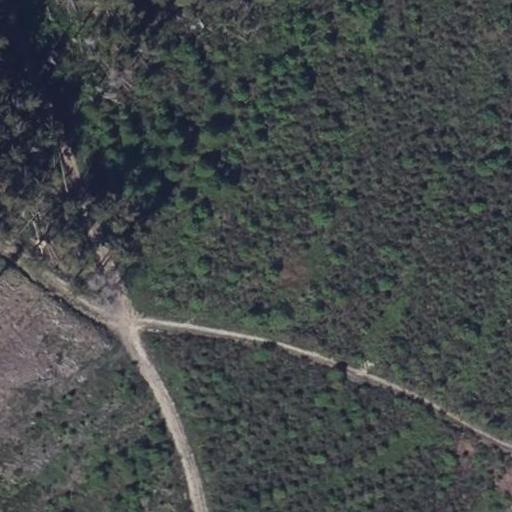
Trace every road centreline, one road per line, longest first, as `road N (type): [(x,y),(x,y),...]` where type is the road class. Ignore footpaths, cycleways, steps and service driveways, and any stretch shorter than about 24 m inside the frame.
road 1 (track): [(511,445),(481,438),(311,354),(126,325)]
road 2 (track): [(14,0),(126,325)]
road 3 (track): [(126,325),(223,511)]
road 4 (track): [(126,325),(0,246)]
